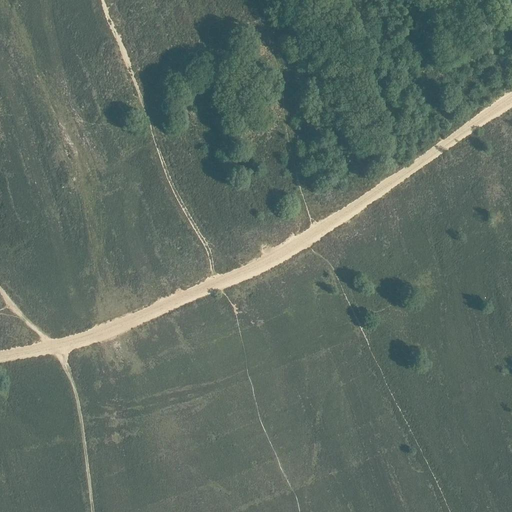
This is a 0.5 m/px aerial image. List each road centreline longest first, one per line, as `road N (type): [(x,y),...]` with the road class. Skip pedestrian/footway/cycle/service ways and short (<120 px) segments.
road 1 (track): [(511,97),(262,266),(119,326),(0,358)]
road 2 (track): [(0,290),(71,376),(91,511)]
